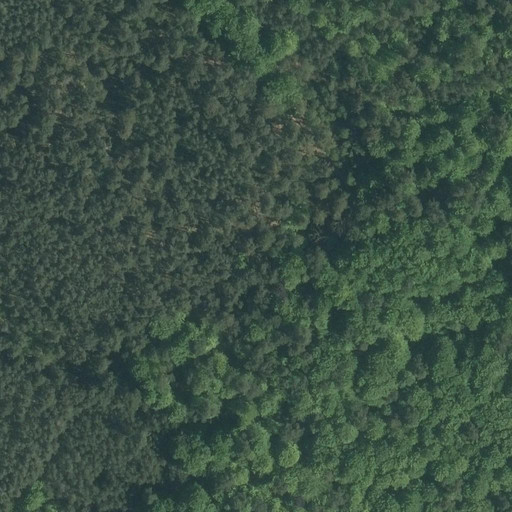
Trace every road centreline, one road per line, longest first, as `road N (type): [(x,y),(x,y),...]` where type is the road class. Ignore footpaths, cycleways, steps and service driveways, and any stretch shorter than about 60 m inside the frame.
road 1 (track): [(443,0),(390,36),(281,63),(275,83),(448,324),(511,457)]
road 2 (track): [(125,511),(511,291)]
